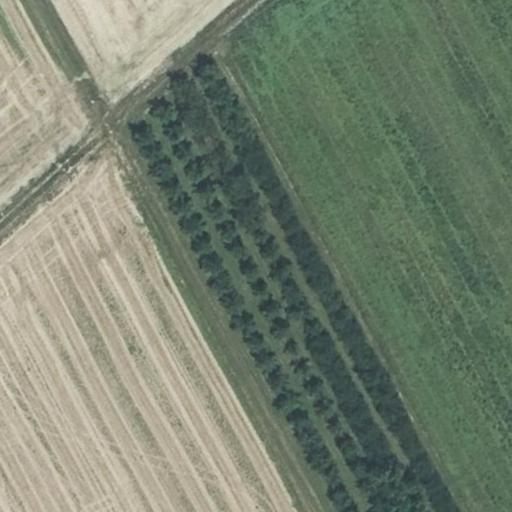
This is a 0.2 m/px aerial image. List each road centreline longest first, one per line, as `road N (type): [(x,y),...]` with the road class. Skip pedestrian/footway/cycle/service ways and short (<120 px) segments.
road 1 (track): [(45,0),(318,511)]
road 2 (track): [(0,229),(260,0)]
